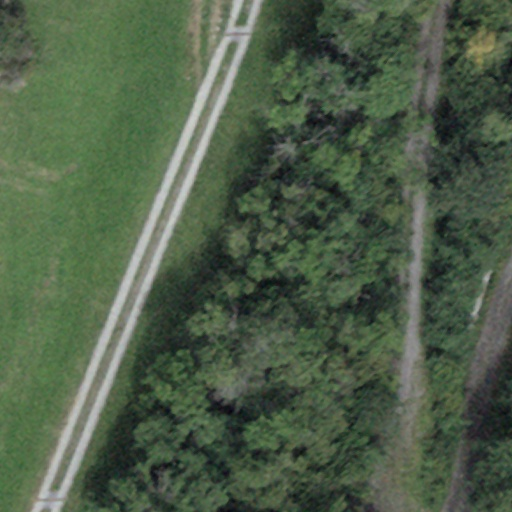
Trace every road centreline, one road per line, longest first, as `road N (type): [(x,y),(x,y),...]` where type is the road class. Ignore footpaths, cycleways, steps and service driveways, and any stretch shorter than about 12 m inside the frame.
road 1 (track): [(235,0),(44,511)]
road 2 (track): [(380,511),(449,0)]
